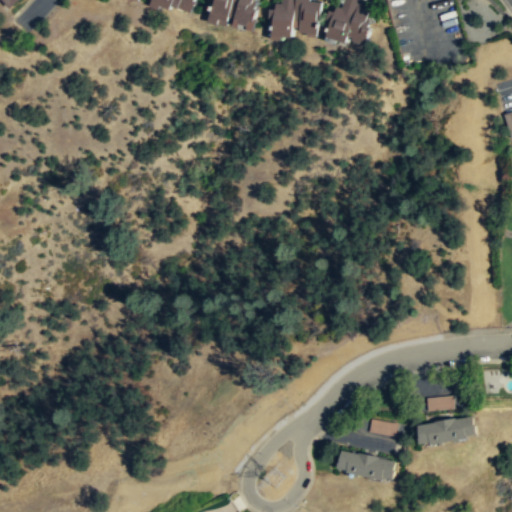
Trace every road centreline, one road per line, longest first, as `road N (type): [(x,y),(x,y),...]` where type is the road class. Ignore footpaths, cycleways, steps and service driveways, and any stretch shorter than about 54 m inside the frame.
road 1 (residential): [(511,346),(395,361),(365,375),(299,431)]
road 2 (residential): [(302,459),(299,431),(275,440),(248,478),(255,503),(272,508),(287,499),(302,478),(302,459)]
